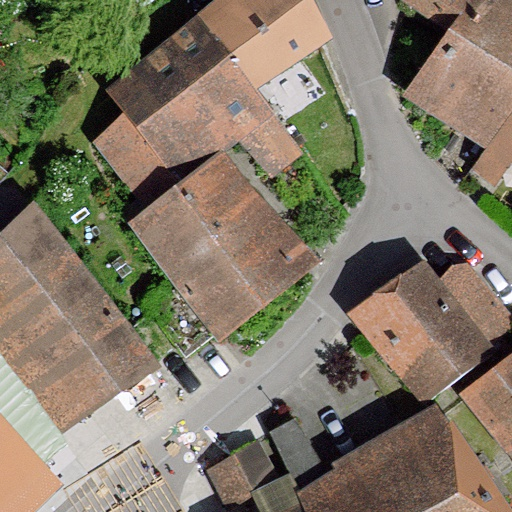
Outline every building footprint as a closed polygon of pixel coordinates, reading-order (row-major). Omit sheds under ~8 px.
[(146,203),(125,219),(218,339),(311,267),(252,190),(296,156),(252,98),(324,43),(291,0),(242,0),(111,101),(134,130),(106,151),(146,203)] [(511,0),(413,0),(457,30),(412,94),(511,161),(511,0)] [(35,211),(0,245),(0,345),(65,426),(153,364),(35,211)] [(445,287),(429,267),(354,326),(417,407),(511,332),(511,326),(467,270),(445,287)] [(511,345),(443,395),(511,482),(511,345)] [(294,511),(495,511),(436,421),(294,511)] [(0,511),(17,511),(39,488),(0,439),(0,511)]
